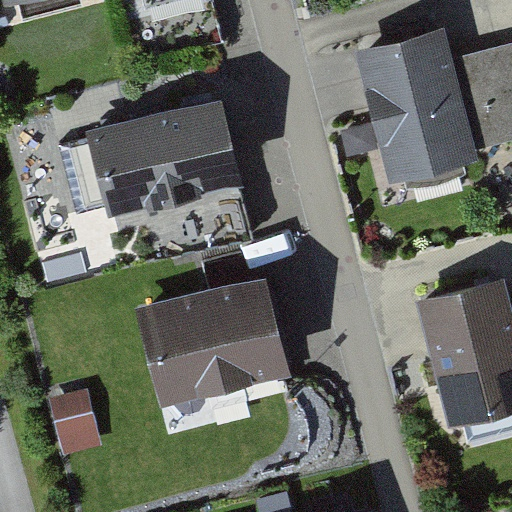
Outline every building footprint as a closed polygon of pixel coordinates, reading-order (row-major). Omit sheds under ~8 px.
[(463,57),(451,14),(349,41),(387,180),(489,152),(463,57)] [(489,152),(511,146),(511,44),(463,57),(489,152)] [(228,97),(97,129),(117,210),(248,179),(228,97)] [(273,272),(146,303),(169,396),(296,365),(273,272)] [(449,412),(511,396),(511,280),(511,277),(422,299),(449,412)] [(346,511),(344,503),(308,511),(346,511)]
